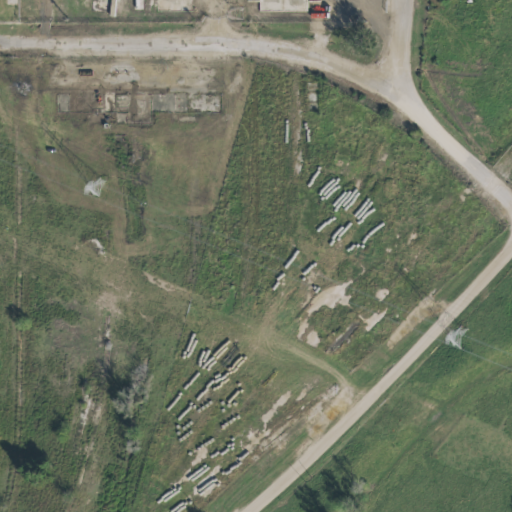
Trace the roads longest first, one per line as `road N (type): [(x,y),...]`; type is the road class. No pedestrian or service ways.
road 1 (residential): [(385,86),(293,51),(212,40),(0,40)]
road 2 (residential): [(393,0),(385,86),(511,202)]
